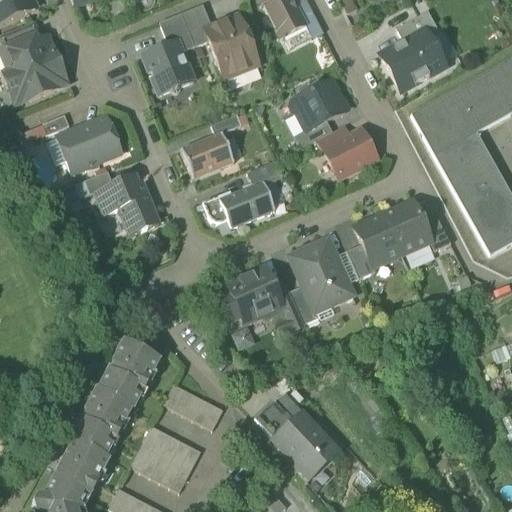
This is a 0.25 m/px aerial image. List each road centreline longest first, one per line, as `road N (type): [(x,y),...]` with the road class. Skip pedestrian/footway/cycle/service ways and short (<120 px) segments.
road 1 (residential): [(56,0),(86,71),(120,87),(195,273)]
road 2 (residential): [(195,273),(419,179)]
road 3 (residential): [(322,0),(419,179)]
road 4 (residential): [(223,408),(125,303)]
